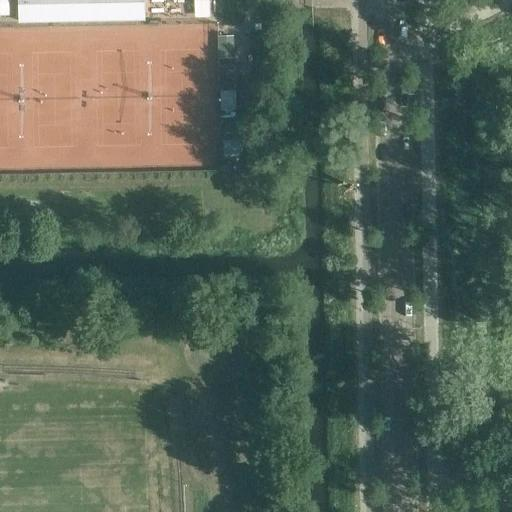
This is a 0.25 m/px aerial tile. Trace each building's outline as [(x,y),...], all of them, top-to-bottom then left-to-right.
[(0,0),(0,16),(9,16),(8,0),(0,0)] [(145,22),(144,0),(18,0),(19,24),(145,22)] [(210,18),(209,0),(194,0),(195,18),(210,18)] [(237,63),(223,63),(224,107),(238,107),(237,63)] [(487,481),(487,468),(453,469),(453,481),(487,481)]
